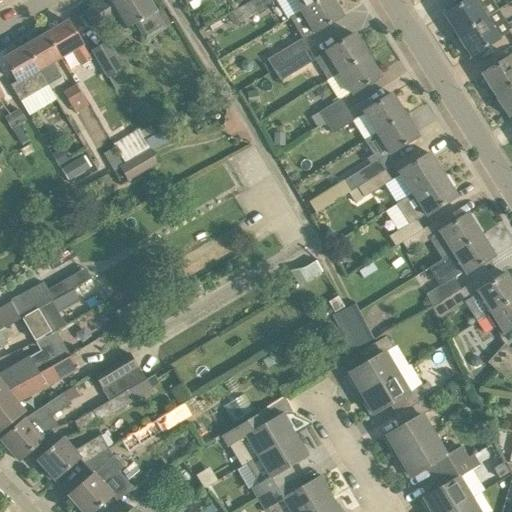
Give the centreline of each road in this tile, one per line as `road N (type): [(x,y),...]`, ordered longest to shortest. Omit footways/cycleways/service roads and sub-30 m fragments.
road 1 (residential): [(511,193),(389,0)]
road 2 (residential): [(386,511),(312,395)]
